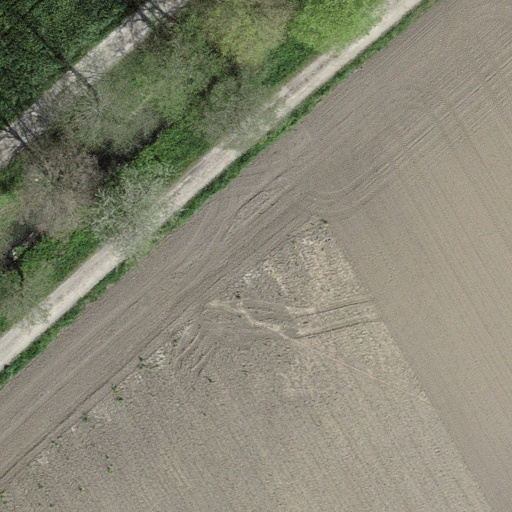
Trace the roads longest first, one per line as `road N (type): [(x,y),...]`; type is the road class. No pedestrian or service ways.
road 1 (track): [(0,382),(426,0)]
road 2 (track): [(156,0),(0,133)]
